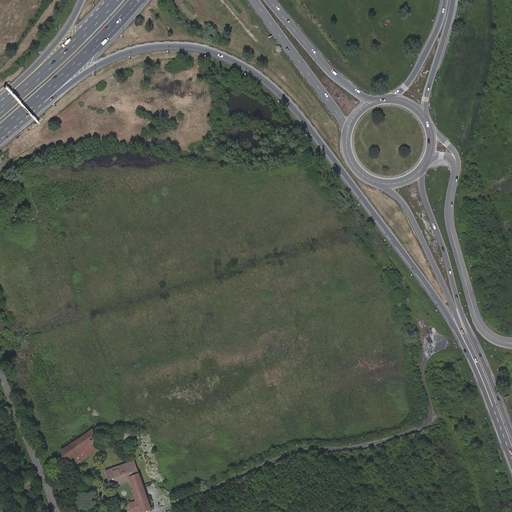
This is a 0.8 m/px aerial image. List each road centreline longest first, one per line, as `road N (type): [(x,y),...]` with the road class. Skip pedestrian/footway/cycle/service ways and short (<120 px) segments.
road 1 (trunk): [(0,137),(83,74),(130,50),(191,46),(246,67),(297,112),(446,311),(495,415)]
road 2 (unclassified): [(157,511),(294,451),(360,446),(414,430),(431,413),(421,377),(427,353)]
road 3 (primary): [(511,434),(459,306),(424,196),(423,166)]
road 4 (primary): [(374,181),(409,212),(495,415)]
road 5 (trunk): [(0,131),(137,0)]
road 6 (tertiary): [(511,343),(494,339),(476,316),(449,220),(453,180)]
road 7 (primary): [(253,0),(347,132)]
road 8 (trunk): [(114,0),(0,111)]
road 9 (tertiary): [(58,511),(0,367)]
road 10 (primary): [(377,100),(336,76),(269,0)]
road 11 (trunk): [(82,0),(55,44),(0,99)]
road 12 (trunk): [(426,121),(425,98),(454,0)]
